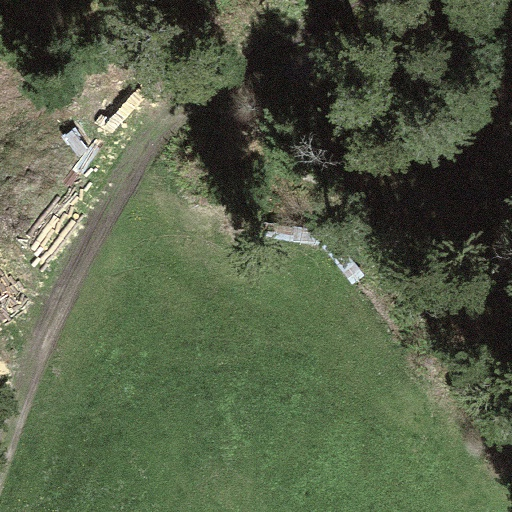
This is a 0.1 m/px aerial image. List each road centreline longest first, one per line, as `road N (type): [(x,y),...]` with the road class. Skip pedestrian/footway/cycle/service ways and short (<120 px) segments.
road 1 (track): [(218,178),(168,236),(0,511)]
road 2 (track): [(403,0),(218,178)]
